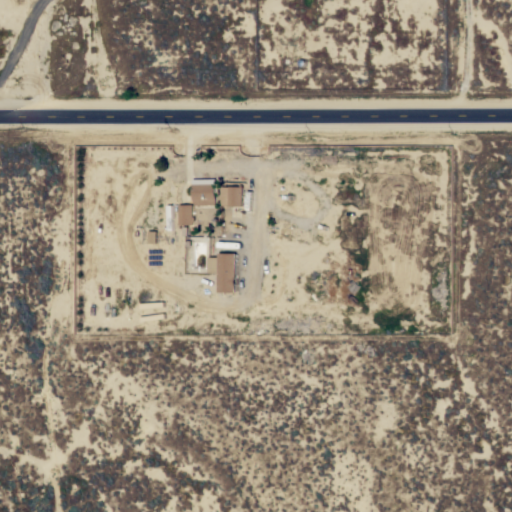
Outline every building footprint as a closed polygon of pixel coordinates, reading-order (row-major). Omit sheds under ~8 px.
[(193,179),(216,179),(216,205),(200,205),(200,206),(197,206),(197,205),(194,205),(194,201),(193,201),(193,184),(193,179)] [(242,206),(220,205),(221,187),(229,187),(229,186),(243,187),(242,206)] [(192,205),(193,217),(194,218),(194,222),(192,225),(179,225),(179,223),(177,222),(177,218),(179,217),(179,205),(192,205)] [(235,292),(218,292),(218,272),(208,272),(208,257),(218,257),(218,253),(235,253),(235,292)] [(165,313),(165,318),(141,322),(140,316),(165,313)]
